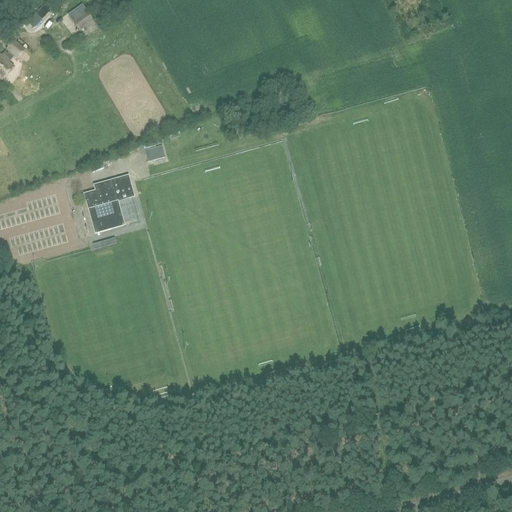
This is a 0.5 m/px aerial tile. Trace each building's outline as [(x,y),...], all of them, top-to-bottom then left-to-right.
[(50,10),(44,4),(31,19),(37,25),(50,10)] [(70,17),(79,31),(87,26),(89,29),(96,24),(87,10),(85,11),(83,8),(70,17)] [(6,51),(1,56),(16,70),(23,62),(21,61),(31,50),(20,39),(17,43),(14,40),(5,50),(6,51)] [(0,55),(0,78),(1,80),(5,83),(16,70),(1,56),(0,55)] [(147,163),(165,158),(162,146),(144,151),(147,163)] [(95,233),(123,225),(117,201),(133,196),(128,176),(94,186),(96,191),(84,194),(88,210),(95,233)] [(116,228),(106,230),(108,240),(119,238),(116,228)]
